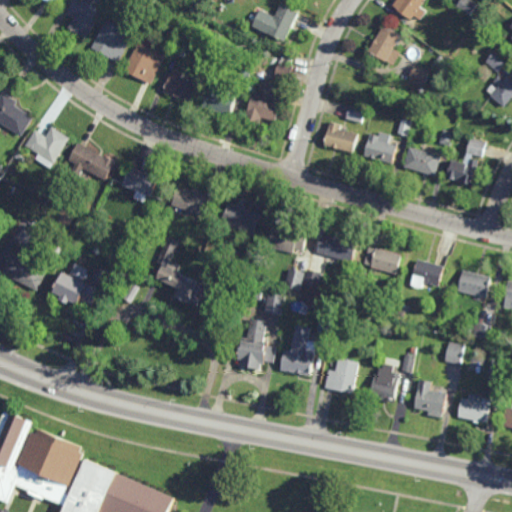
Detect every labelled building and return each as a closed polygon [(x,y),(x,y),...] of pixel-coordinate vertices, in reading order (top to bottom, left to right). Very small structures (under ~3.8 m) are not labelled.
[(75,0),(83,0),(103,9),(89,37),(71,28),(76,19),(68,15),(75,0)] [(423,20),(428,12),(422,7),(426,0),(398,0),(395,5),(413,19),(417,16),(423,20)] [(470,14),(457,5),(460,0),(471,0),(477,4),(470,14)] [(259,26),(288,40),(300,13),(282,5),(275,20),(264,15),(259,26)] [(108,21),(133,34),(119,60),(94,47),(108,21)] [(370,51),(386,26),(404,36),(394,51),(399,54),(392,65),(370,51)] [(183,57),(174,52),(180,40),(190,45),(183,57)] [(127,71),(152,84),(167,56),(141,43),(127,71)] [(498,71),(486,61),(495,50),(507,60),(498,71)] [(289,64),(293,66),(289,79),(275,75),(279,61),(281,62),(284,52),(292,55),(289,64)] [(440,68),(434,63),(439,55),(446,60),(440,68)] [(424,87),(408,82),(413,65),(429,70),(424,87)] [(165,91),(192,102),(199,86),(181,79),(184,73),(174,69),(165,91)] [(250,72),(247,83),(238,80),(241,70),(250,72)] [(505,108),(511,100),(511,81),(507,78),(504,82),(498,77),(494,82),(500,86),(498,90),(493,86),(488,92),(505,108)] [(246,120),(261,124),(263,117),(276,121),(288,82),(274,78),(271,87),(265,85),(262,98),(253,96),(246,120)] [(210,87),(237,95),(231,116),(204,108),(210,87)] [(0,97),(4,94),(17,101),(15,105),(34,115),(23,136),(0,124),(0,97)] [(362,122),(347,118),(350,104),(366,108),(362,122)] [(408,135),(398,132),(402,118),(412,121),(408,135)] [(354,152),(359,134),(341,130),(343,126),(331,123),(326,145),(354,152)] [(53,128),(72,139),(54,170),(37,160),(40,155),(28,148),(38,131),(48,137),(53,128)] [(451,145),(440,142),(444,128),(455,131),(451,145)] [(393,164),(399,147),(389,144),(392,135),(380,133),(380,137),(370,136),(366,157),(393,164)] [(467,154),(484,156),(486,141),(469,138),(467,154)] [(79,145),(118,163),(110,182),(70,163),(79,145)] [(438,177),(442,157),(410,148),(406,168),(438,177)] [(22,162),(15,158),(17,154),(25,158),(22,162)] [(474,187),(480,162),(472,160),(471,166),(454,162),(450,179),(474,187)] [(160,180),(154,197),(127,187),(133,169),(160,180)] [(205,216),(211,197),(181,187),(175,206),(205,216)] [(255,235),(262,215),(231,204),(224,224),(255,235)] [(269,247),(297,255),(298,250),(304,252),(309,236),(289,230),(290,225),(276,221),(269,247)] [(143,232),(137,229),(140,222),(146,225),(143,232)] [(355,261),(360,244),(323,233),(318,250),(355,261)] [(179,271),(182,265),(172,261),(181,240),(170,236),(158,262),(179,271)] [(403,254),(399,274),(372,269),(376,249),(403,254)] [(14,254),(5,274),(41,290),(50,271),(14,254)] [(420,261),(446,267),(442,288),(426,284),(425,289),(413,287),(420,261)] [(67,273),(73,275),(77,265),(91,270),(86,281),(103,288),(95,306),(84,301),(82,306),(73,302),(72,305),(62,300),(64,296),(58,294),(67,273)] [(198,306),(206,286),(202,284),(203,281),(168,267),(163,279),(184,288),(179,298),(198,306)] [(300,291),(285,287),(290,268),(305,272),(300,291)] [(318,288),(304,285),(308,269),(322,273),(318,288)] [(466,272),(493,277),(489,297),(462,291),(466,272)] [(511,281),(509,281),(503,307),(511,308),(511,281)] [(132,301),(125,297),(134,282),(141,285),(132,301)] [(262,299),(251,296),(252,288),(263,291),(262,299)] [(282,314),(265,310),(269,292),(286,295),(282,314)] [(327,335),(317,334),(320,318),(330,320),(327,335)] [(372,333),(362,331),(363,322),(374,324),(372,333)] [(488,340),(473,337),(476,322),(491,326),(488,340)] [(471,336),(465,334),(467,325),(473,326),(471,336)] [(284,370),(287,352),(296,354),(297,348),(294,348),(298,326),(312,329),(310,341),(319,342),(314,375),(284,370)] [(262,371),(242,368),(243,362),(238,361),(241,341),(279,347),(276,363),(269,361),(268,366),(263,365),(262,371)] [(461,364),(446,361),(450,341),(465,345),(461,364)] [(412,373),(403,371),(406,354),(416,356),(412,373)] [(327,388),(355,394),(362,363),(341,359),(338,373),(330,371),(327,388)] [(503,383),(490,380),(493,359),(506,362),(503,383)] [(372,398),(397,403),(402,375),(395,374),(396,366),(385,364),(384,370),(380,369),(379,375),(377,375),(372,398)] [(417,410),(422,380),(433,382),(431,391),(449,394),(445,415),(417,410)] [(462,417),(490,423),(494,400),(470,395),(469,399),(464,398),(462,417)] [(8,411),(0,430),(0,499),(12,504),(20,486),(69,507),(67,511),(172,511),(178,500),(89,462),(92,454),(85,452),(87,448),(35,426),(36,423),(8,411)]
